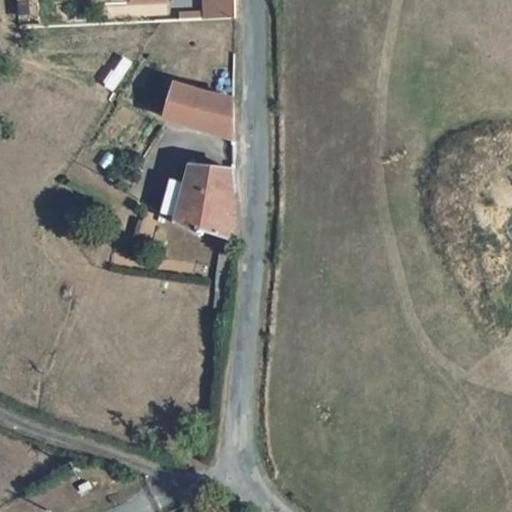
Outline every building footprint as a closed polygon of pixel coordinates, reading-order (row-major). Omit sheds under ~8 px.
[(120,0),(121,11),(156,10),(155,0),(120,0)] [(196,28),(224,27),(223,4),(194,5),(196,28)] [(153,126),(227,146),(225,109),(164,91),(153,126)] [(198,235),(223,243),(227,179),(188,166),(181,185),(165,179),(153,215),(169,226),(194,241),(198,235)] [(69,217),(63,227),(73,233),(80,223),(69,217)]
